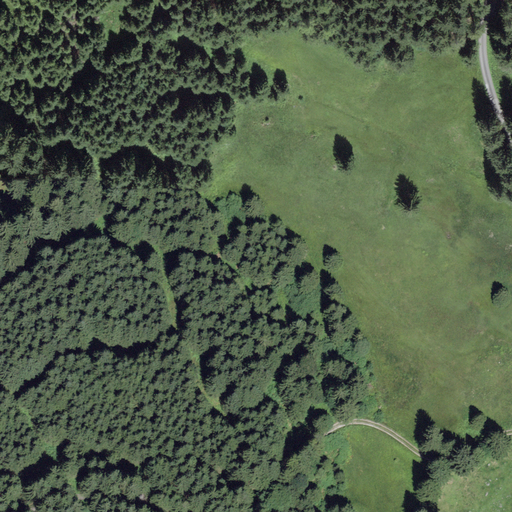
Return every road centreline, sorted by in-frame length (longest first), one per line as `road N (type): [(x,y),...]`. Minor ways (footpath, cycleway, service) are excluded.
road 1 (track): [(511,432),(431,460),(380,427),(352,421)]
road 2 (track): [(485,0),(483,65),(511,149)]
